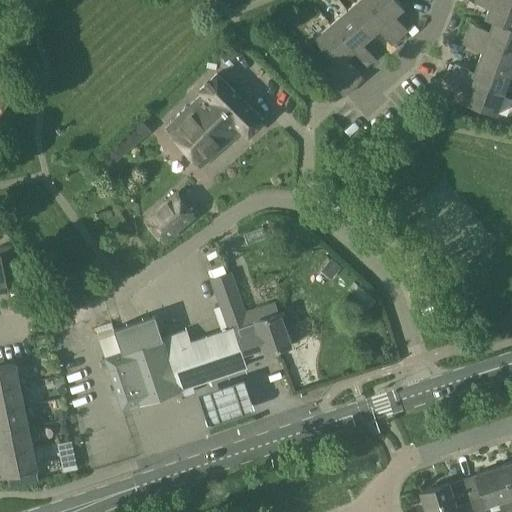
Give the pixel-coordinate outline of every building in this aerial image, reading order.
[(391,44),(399,37),(366,0),(358,0),(347,10),(369,36),(378,29),(391,44)] [(366,0),(399,37),(407,30),(394,15),(403,7),(396,0),(366,0)] [(485,18),(493,21),(511,28),(511,5),(499,0),(470,0),(489,7),(485,18)] [(347,10),(330,24),(353,50),(366,66),(374,58),(361,43),(369,36),(347,10)] [(470,23),(466,33),(511,50),(511,28),(493,21),(489,30),(470,23)] [(353,50),(330,24),(314,38),(322,48),(310,58),(343,96),(363,78),(345,57),(353,50)] [(482,50),(478,61),(510,73),(511,67),(511,50),(466,33),(462,43),(482,50)] [(455,64),(451,74),(502,93),(510,73),(478,61),(474,71),(455,64)] [(200,168),(242,131),(247,135),(263,120),(216,74),(199,90),(202,94),(165,128),(200,168)] [(510,96),(502,93),(451,74),(447,84),(466,91),(462,102),(494,114),(502,117),(510,96)] [(143,119),(109,149),(117,158),(151,128),(143,119)] [(192,215),(174,194),(144,220),(162,241),(192,215)] [(0,254),(0,292),(4,295),(8,290),(7,287),(19,284),(10,244),(0,245),(0,252),(0,255),(0,254)] [(211,279),(226,320),(242,314),(245,313),(230,272),(211,279)] [(242,314),(226,320),(229,328),(233,327),(242,354),(263,347),(265,353),(289,345),(279,313),(265,317),(262,307),(245,313),(242,314)] [(246,367),(242,354),(233,327),(229,328),(190,341),(186,330),(161,338),(153,315),(113,329),(121,351),(104,357),(121,408),(138,403),(246,367)] [(0,388),(18,384),(14,363),(0,365),(0,388)] [(197,387),(208,418),(252,402),(242,372),(197,387)] [(0,410),(23,405),(18,384),(0,388),(0,410)] [(0,432),(27,427),(23,405),(0,410),(0,432)] [(0,453),(31,448),(27,427),(0,432),(0,453)] [(58,455),(46,457),(49,471),(75,466),(69,438),(55,441),(58,455)] [(36,469),(31,448),(0,453),(0,467),(2,476),(36,469)] [(511,462),(502,466),(511,496),(511,462)] [(511,508),(511,496),(502,466),(473,475),(481,498),(468,502),(471,511),(506,511),(506,510),(511,508)] [(471,511),(468,502),(455,506),(448,483),(419,493),(425,511),(471,511)]
